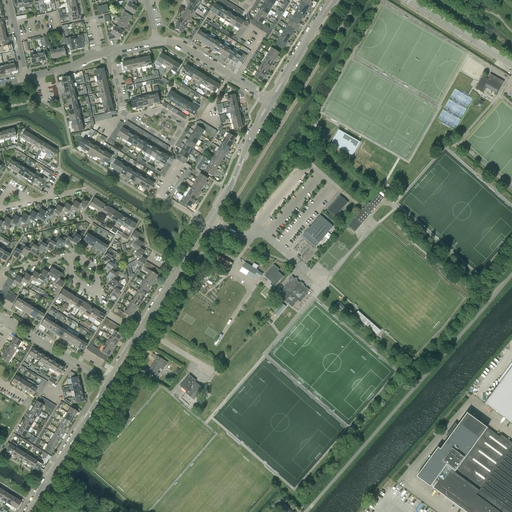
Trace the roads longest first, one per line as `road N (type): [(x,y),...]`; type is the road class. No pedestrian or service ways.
road 1 (tertiary): [(108,383),(229,187),(271,101)]
road 2 (unclassified): [(304,511),(511,274)]
road 3 (track): [(363,511),(511,341)]
road 4 (tertiary): [(29,511),(108,383)]
road 5 (unclassified): [(511,66),(405,0)]
